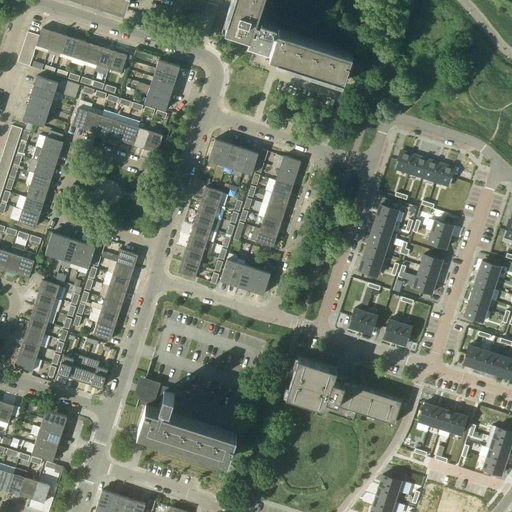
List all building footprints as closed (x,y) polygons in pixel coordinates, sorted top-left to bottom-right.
[(232,0),(229,10),(222,32),(222,33),(224,29),(252,38),(273,45),(269,56),(265,54),(264,55),(345,81),(345,80),(343,80),(353,52),(352,51),(352,52),(275,27),(277,21),(263,16),(261,23),(257,21),(263,0),(232,0)] [(49,48),(55,31),(42,27),(40,35),(37,44),(49,48)] [(38,41),(40,35),(28,31),(26,37),(38,41)] [(61,52),(67,35),(55,31),(49,48),(61,52)] [(73,56),(79,39),(67,35),(61,52),(73,56)] [(37,44),(38,41),(26,37),(24,43),(36,47),(37,44)] [(85,60),(91,43),(79,39),(73,56),(85,60)] [(36,48),(36,47),(24,43),(22,49),(34,53),(36,48)] [(97,64),(103,47),(91,43),(85,60),(97,64)] [(110,68),(115,51),(103,47),(97,64),(110,68)] [(32,59),(34,53),(22,49),(20,55),(32,59)] [(115,51),(110,68),(122,72),(127,55),(115,51)] [(30,65),(32,59),(20,55),(18,61),(30,65)] [(156,68),(177,75),(180,66),(159,59),(159,60),(156,68)] [(32,66),(42,69),(44,64),(34,61),(32,66)] [(44,70),(54,73),(56,68),(46,65),(44,70)] [(153,76),(175,83),(177,75),(156,68),(153,76)] [(57,74),(67,77),(68,72),(58,69),(57,74)] [(69,78),(79,81),(80,76),(70,73),(69,78)] [(37,75),(34,84),(55,91),(58,83),(58,82),(37,75)] [(81,82),(91,85),(92,80),(82,76),(81,82)] [(151,85),(172,92),(175,83),(153,76),(151,85)] [(93,85),(103,89),(104,83),(94,80),(93,85)] [(76,97),(80,84),(68,81),(64,94),(76,97)] [(34,84),(31,93),(52,99),(55,91),(34,84)] [(107,84),(105,89),(115,93),(117,87),(107,84)] [(148,93),(169,100),(172,92),(151,85),(148,93)] [(93,94),(94,89),(85,86),(83,91),(93,94)] [(133,97),(135,89),(124,87),(123,94),(133,97)] [(105,98),(107,93),(97,90),(95,95),(105,98)] [(50,108),(52,99),(31,93),(29,101),(50,108)] [(145,102),(166,109),(169,100),(148,93),(145,102)] [(117,102),(119,97),(109,94),(107,99),(117,102)] [(129,106),(131,101),(121,98),(120,103),(129,106)] [(50,108),(29,101),(26,110),(47,117),(50,108)] [(142,110),(143,105),(134,102),(132,107),(142,110)] [(154,114),(155,109),(145,106),(144,111),(154,114)] [(85,128),(90,111),(78,107),(72,124),(85,128)] [(23,119),(28,120),(44,126),(44,125),(47,117),(26,110),(23,119)] [(109,136),(114,119),(116,114),(104,110),(102,115),(97,132),(109,136)] [(166,118),(167,113),(157,110),(156,115),(166,118)] [(97,132),(102,115),(90,111),(85,128),(97,132)] [(121,140),(126,123),(114,119),(109,136),(121,140)] [(133,144),(138,126),(126,123),(121,140),(133,144)] [(12,125),(10,131),(20,135),(23,128),(12,125)] [(145,148),(151,130),(138,126),(133,144),(145,148)] [(30,131),(25,129),(22,139),(27,141),(30,131)] [(63,141),(61,141),(64,134),(50,130),(48,136),(40,134),(36,146),(59,154),(63,141)] [(163,134),(151,130),(145,148),(157,152),(163,134)] [(20,135),(10,131),(8,137),(18,142),(20,135)] [(18,142),(8,137),(6,142),(17,146),(18,142)] [(209,159),(217,162),(224,141),(215,138),(208,160),(209,160),(209,159)] [(396,140),(389,161),(404,165),(410,145),(396,140)] [(226,165),(233,144),(224,141),(217,162),(226,165)] [(17,146),(6,142),(5,146),(15,150),(17,146)] [(18,151),(23,153),(26,143),(21,142),(18,151)] [(241,147),(233,144),(226,165),(234,168),(241,147)] [(410,145),(404,165),(418,169),(419,164),(423,149),(410,145)] [(15,150),(5,146),(3,152),(14,156),(15,150)] [(55,166),(59,154),(36,146),(33,158),(55,166)] [(234,168),(243,170),(250,149),(241,147),(234,168)] [(252,174),(259,152),(250,149),(243,170),(251,173),(252,174)] [(260,158),(265,160),(268,150),(263,149),(260,158)] [(419,164),(418,169),(431,173),(437,153),(423,149),(419,164)] [(14,156),(3,152),(2,157),(12,162),(14,156)] [(437,153),(431,173),(445,178),(452,158),(437,153)] [(14,163),(19,165),(22,155),(17,154),(14,163)] [(280,168),(297,173),(301,161),(284,155),(280,168)] [(12,162),(2,157),(0,162),(10,167),(12,162)] [(55,166),(33,158),(32,158),(28,170),(34,172),(52,178),(55,166)] [(256,171),(261,172),(264,163),(259,161),(256,171)] [(10,167),(0,162),(0,168),(8,172),(10,167)] [(10,175),(15,177),(18,167),(13,166),(10,175)] [(8,172),(0,168),(0,175),(7,178),(8,172)] [(293,185),(297,173),(280,168),(276,180),(293,185)] [(30,184),(48,190),(52,178),(34,172),(30,184)] [(252,183),(257,184),(260,175),(255,173),(252,183)] [(6,188),(11,189),(14,180),(9,178),(6,188)] [(272,192),(289,197),(293,185),(276,180),(272,192)] [(44,202),(48,190),(30,184),(27,196),(44,202)] [(248,195),(253,196),(256,187),(251,185),(248,195)] [(202,198),(219,204),(223,192),(206,186),(202,198)] [(2,200),(7,201),(11,192),(5,190),(2,200)] [(285,209),(289,197),(272,192),(268,204),(285,209)] [(23,208),(40,214),(44,202),(27,196),(23,208)] [(375,196),(371,208),(390,214),(395,201),(375,196)] [(244,207),(249,209),(252,199),(247,197),(244,207)] [(215,216),(219,204),(202,198),(198,210),(215,216)] [(234,209),(240,211),(243,201),(238,199),(234,209)] [(264,216),(281,222),(285,209),(268,204),(264,216)] [(36,226),(40,214),(23,208),(19,221),(36,226)] [(371,208),(369,219),(387,225),(390,214),(371,208)] [(240,219),(245,221),(248,211),(243,209),(240,219)] [(211,228),(215,216),(198,210),(194,223),(211,228)] [(234,211),(231,221),(236,223),(239,213),(234,211)] [(430,213),(427,225),(446,231),(450,219),(430,213)] [(277,234),(281,222),(264,216),(260,228),(277,234)] [(369,219),(364,230),(384,237),(387,225),(369,219)] [(239,240),(241,233),(245,223),(239,221),(234,239),(239,240)] [(207,240),(211,228),(194,223),(190,235),(207,240)] [(227,233),(232,235),(235,225),(230,223),(229,227),(224,225),(222,231),(227,233)] [(427,225),(423,238),(443,244),(446,231),(427,225)] [(8,227),(6,232),(16,235),(17,230),(8,227)] [(277,234),(260,228),(255,227),(251,239),(273,246),(277,234)] [(364,230),(361,242),(381,248),(384,237),(364,230)] [(19,231),(18,236),(27,239),(29,234),(19,231)] [(54,256),(61,234),(52,231),(45,253),(46,253),(54,256)] [(63,258),(70,237),(61,234),(54,256),(63,258)] [(32,235),(30,240),(40,243),(42,238),(32,235)] [(214,242),(207,240),(190,235),(186,247),(203,252),(210,254),(214,242)] [(226,236),(223,245),(228,247),(231,237),(226,236)] [(72,261),(78,240),(70,237),(63,258),(72,261)] [(80,264),(87,243),(78,240),(72,261),(80,264)] [(102,253),(105,244),(100,242),(97,252),(102,253)] [(361,242),(358,253),(373,258),(377,259),(381,248),(361,242)] [(87,243),(80,264),(88,266),(88,267),(89,267),(96,246),(87,243)] [(17,273),(22,256),(24,250),(12,246),(10,252),(5,269),(17,273)] [(420,246),(416,259),(418,259),(436,265),(440,252),(420,246)] [(199,264),(203,252),(186,247),(182,259),(199,264)] [(0,267),(5,269),(10,252),(0,248),(0,267)] [(222,248),(219,257),(224,259),(227,249),(222,248)] [(117,261),(134,267),(138,254),(121,249),(119,255),(106,251),(105,257),(117,261)] [(358,253),(354,265),(374,272),(377,259),(373,258),(358,253)] [(93,264),(98,266),(101,256),(96,254),(93,264)] [(22,256),(17,273),(29,277),(35,260),(34,260),(22,256)] [(227,258),(220,280),(229,282),(236,261),(228,259),(228,258),(227,258)] [(195,277),(199,264),(182,259),(178,271),(195,277)] [(416,259),(413,270),(420,272),(432,276),(436,265),(418,259),(416,259)] [(478,271),(497,277),(501,265),(482,259),(478,271)] [(218,260),(215,269),(220,271),(223,261),(218,260)] [(130,279),(134,267),(117,261),(113,273),(130,279)] [(245,264),(236,261),(229,282),(238,285),(245,264)] [(253,267),(245,264),(238,285),(246,288),(253,267)] [(89,276),(94,278),(97,268),(92,266),(89,276)] [(262,270),(253,267),(246,288),(255,291),(262,270)] [(262,270),(255,291),(264,294),(271,272),(270,272),(262,270)] [(413,270),(409,283),(429,289),(432,276),(420,272),(413,270)] [(475,282),(493,287),(497,277),(478,271),(475,282)] [(214,272),(211,281),(211,282),(216,283),(219,274),(214,272)] [(113,273),(109,285),(126,291),(130,279),(113,273)] [(85,288),(90,290),(93,280),(88,278),(85,288)] [(39,292),(56,297),(60,285),(43,279),(39,292)] [(490,298),(493,287),(475,282),(472,292),(490,298)] [(122,303),(126,291),(109,285),(105,297),(122,303)] [(89,292),(84,291),(81,300),(80,303),(86,304),(86,302),(89,292)] [(52,309),(56,297),(39,292),(35,304),(52,309)] [(77,304),(80,294),(75,292),(72,302),(77,304)] [(472,292),(468,303),(487,309),(490,298),(472,292)] [(122,303),(105,297),(101,309),(119,315),(122,303)] [(346,302),(340,322),(352,327),(358,306),(346,302)] [(82,314),(86,304),(80,303),(77,312),(82,314)] [(483,321),(487,309),(468,303),(465,315),(483,321)] [(48,321),(52,309),(35,304),(31,316),(48,321)] [(71,304),(68,314),(73,316),(76,306),(71,304)] [(358,306),(352,327),(364,330),(370,310),(358,306)] [(115,327),(119,315),(101,309),(97,321),(115,327)] [(379,312),(373,333),(385,337),(391,316),(379,312)] [(73,324),(78,326),(82,316),(76,315),(73,324)] [(51,322),(48,321),(31,316),(27,328),(48,335),(51,322)] [(391,316),(385,337),(397,341),(404,320),(391,316)] [(67,317),(64,327),(69,328),(72,319),(67,317)] [(115,327),(97,321),(94,333),(94,334),(111,339),(115,327)] [(48,335),(27,328),(23,340),(40,345),(40,347),(47,349),(51,336),(48,335)] [(63,329),(60,339),(65,340),(68,330),(63,329)] [(40,345),(23,340),(19,352),(36,357),(40,347),(40,345)] [(59,341),(56,351),(61,352),(64,343),(59,341)] [(463,363),(474,366),(480,348),(469,344),(465,357),(463,363)] [(480,348),(474,366),(485,370),(491,351),(480,348)] [(485,370),(496,373),(502,355),(491,351),(485,370)] [(32,370),(36,357),(19,352),(15,364),(32,370)] [(55,353),(52,363),(57,364),(60,355),(55,353)] [(511,360),(511,358),(502,355),(496,373),(507,377),(511,360)] [(337,369),(336,368),(299,356),(286,395),(325,408),(327,400),(337,403),(337,404),(386,420),(394,422),(402,400),(345,381),(347,376),(336,373),(337,369)] [(71,366),(68,376),(80,380),(85,366),(72,362),(71,366)] [(61,363),(58,373),(68,376),(71,366),(61,363)] [(51,365),(48,375),(53,377),(56,367),(51,365)] [(85,366),(80,380),(92,384),(95,374),(97,369),(85,366)] [(95,374),(92,384),(102,387),(105,377),(95,374)] [(173,388),(161,384),(160,384),(154,401),(140,397),(140,398),(139,402),(146,405),(138,430),(228,459),(229,459),(237,433),(236,433),(236,435),(228,432),(228,431),(229,431),(163,409),(164,405),(170,407),(175,393),(171,392),(173,388)] [(195,399),(195,398),(199,387),(192,384),(188,396),(195,399)] [(2,401),(0,406),(0,419),(9,422),(14,405),(2,401)] [(425,402),(419,420),(430,424),(436,405),(425,402)] [(436,405),(430,424),(440,427),(446,409),(436,405)] [(43,418),(64,425),(67,416),(46,409),(46,410),(43,418)] [(446,409),(440,427),(450,430),(456,412),(446,409)] [(456,412),(450,430),(461,434),(467,415),(456,412)] [(40,427),(62,434),(64,425),(43,418),(40,427)] [(511,430),(493,425),(489,435),(511,442),(511,441),(511,440),(511,430)] [(59,442),(62,434),(40,427),(38,435),(59,442)] [(56,451),(59,442),(38,435),(35,444),(56,451)] [(489,435),(486,446),(490,447),(508,453),(510,446),(511,444),(511,442),(489,435)] [(3,436),(1,442),(10,445),(12,439),(3,436)] [(10,445),(17,448),(20,439),(13,437),(10,445)] [(53,459),(56,451),(35,444),(32,452),(32,453),(53,459)] [(482,445),(479,454),(487,457),(486,457),(505,463),(505,462),(506,459),(508,453),(490,447),(486,446),(482,445)] [(8,448),(6,453),(16,456),(18,451),(8,448)] [(21,452),(19,457),(29,460),(30,455),(21,452)] [(33,456),(31,461),(41,464),(42,459),(33,456)] [(486,457),(483,468),(501,474),(504,467),(504,464),(505,463),(486,457)] [(55,469),(57,464),(47,461),(46,466),(55,469)] [(2,469),(0,474),(0,487),(8,490),(14,473),(2,469)] [(14,473),(8,490),(21,494),(26,477),(14,473)] [(380,483),(379,485),(398,490),(398,491),(402,492),(405,481),(384,474),(383,474),(382,476),(381,481),(380,483)] [(26,477),(21,494),(32,498),(38,481),(26,477)] [(50,485),(38,481),(32,498),(45,502),(50,485)] [(378,488),(376,495),(395,501),(395,500),(398,491),(398,490),(379,485),(379,486),(378,488)] [(102,511),(104,511),(111,492),(102,489),(95,510),(96,510),(102,511)] [(114,511),(120,494),(111,492),(104,511),(114,511)] [(123,511),(128,497),(120,494),(114,511),(123,511)] [(443,504),(443,505),(461,511),(461,510),(462,507),(464,500),(446,494),(443,504)] [(373,504),(373,505),(391,511),(392,511),(395,511),(399,502),(395,500),(395,501),(376,495),(374,501),(373,504)] [(132,511),(137,500),(128,497),(123,511),(132,511)] [(152,511),(155,501),(150,499),(147,509),(152,511)] [(142,511),(146,503),(137,500),(132,511),(142,511)]
